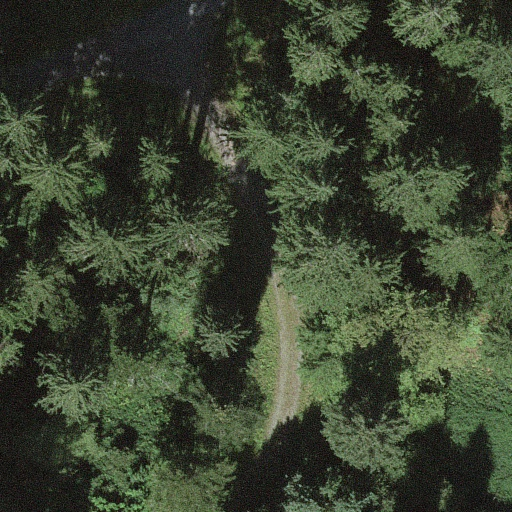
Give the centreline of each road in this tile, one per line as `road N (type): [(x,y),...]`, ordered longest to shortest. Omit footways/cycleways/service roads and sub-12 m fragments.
road 1 (track): [(164,19),(276,245),(294,330),(286,416),(258,474),(227,511)]
road 2 (track): [(200,0),(114,43),(0,82)]
